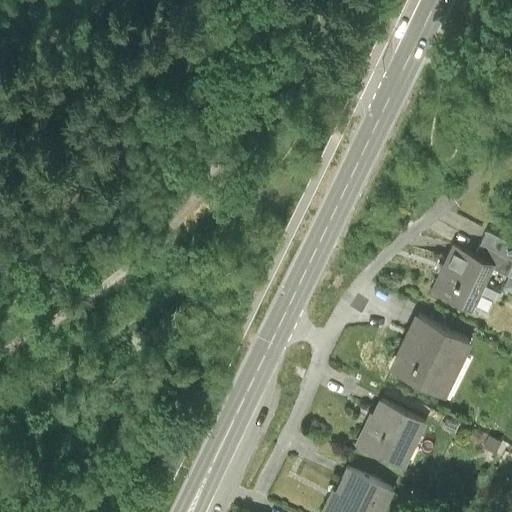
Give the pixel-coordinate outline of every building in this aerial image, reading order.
[(343,101),(336,98),(333,105),(340,108),(343,101)] [(274,112),(261,106),(252,125),(265,131),(274,112)] [(511,227),(498,220),(486,243),(506,252),(504,257),(511,260),(511,227)] [(486,243),(464,232),(442,280),(499,306),(511,281),(496,274),(504,257),(506,252),(486,243)] [(482,333),(428,305),(401,358),(455,384),(482,333)] [(438,412),(391,389),(368,434),(415,457),(438,412)] [(388,511),(404,481),(358,458),(347,481),(344,480),(333,503),(351,511),(388,511)]
